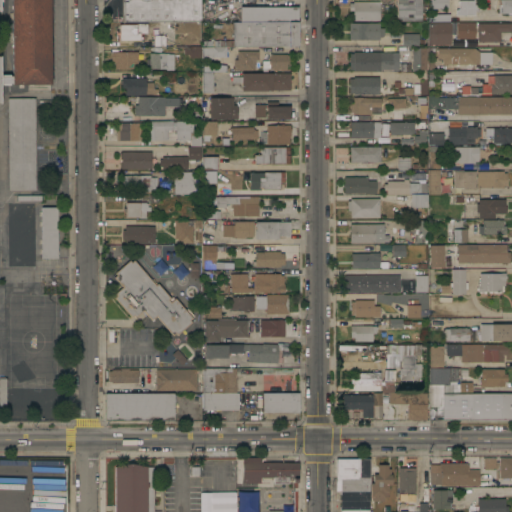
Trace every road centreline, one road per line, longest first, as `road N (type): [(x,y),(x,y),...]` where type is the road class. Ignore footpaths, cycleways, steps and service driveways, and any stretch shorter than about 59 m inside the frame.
road 1 (residential): [(88,440),(87,0)]
road 2 (residential): [(317,0),(320,439)]
road 3 (residential): [(320,439),(88,440)]
road 4 (residential): [(511,438),(320,439)]
